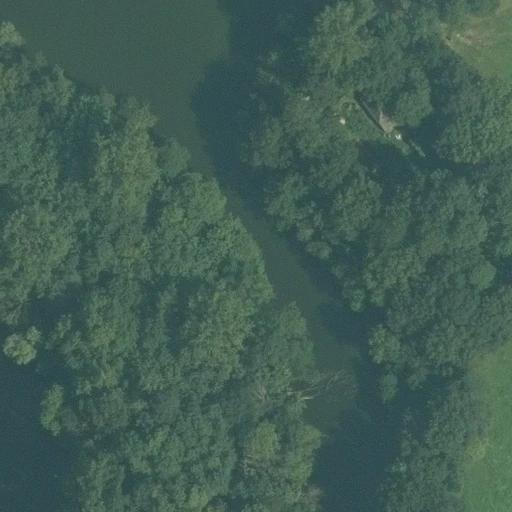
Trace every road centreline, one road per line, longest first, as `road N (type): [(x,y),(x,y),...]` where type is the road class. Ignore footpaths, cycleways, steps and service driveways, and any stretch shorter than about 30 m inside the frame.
road 1 (unclassified): [(431,511),(440,425),(433,356),(294,143),(293,121),(305,102),(389,30)]
road 2 (track): [(230,511),(209,419),(155,320),(65,222),(0,188)]
road 3 (unclassified): [(511,193),(389,30)]
